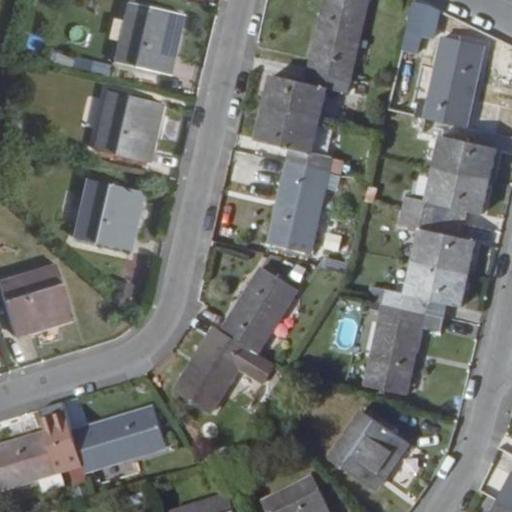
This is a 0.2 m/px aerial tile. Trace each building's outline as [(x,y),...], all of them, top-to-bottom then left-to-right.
[(353,78),(370,0),(328,0),(313,69),(353,78)] [(131,1),(117,61),(168,73),(182,13),(131,1)] [(421,34),(428,6),(413,2),(407,31),(421,34)] [(464,129),(483,49),(444,40),(426,120),(464,129)] [(107,75),(109,65),(77,58),(75,68),(107,75)] [(321,120),(329,89),(349,93),(353,78),(313,69),(309,85),(276,77),(268,107),(321,120)] [(111,90),(96,149),(147,161),(161,103),(111,90)] [(314,151),(321,120),(268,107),(261,139),(296,148),(293,162),(332,171),(336,156),(314,151)] [(488,183),(495,151),(478,147),(461,143),(464,129),(426,120),(423,135),(441,139),(434,171),(488,183)] [(478,147),(482,133),(464,129),(461,143),(478,147)] [(313,253),(332,171),(293,162),(274,244),(313,253)] [(481,214),(488,183),(434,171),(427,203),(409,199),(406,212),(445,221),(448,207),(469,212),(481,214)] [(90,178),(77,238),(127,250),(142,190),(90,178)] [(466,226),(469,212),(448,207),(445,221),(466,226)] [(468,276),(475,243),(463,241),(441,236),(445,221),(406,212),(402,228),(420,232),(413,263),(468,276)] [(463,241),(466,226),(445,221),(441,236),(463,241)] [(461,308),(468,276),(413,263),(406,295),(386,291),(383,305),(445,320),(448,305),(461,308)] [(0,281),(0,284),(14,335),(71,318),(55,265),(0,281)] [(257,352),(298,290),(266,269),(225,332),(257,352)] [(127,300),(131,286),(112,281),(108,295),(127,300)] [(404,396),(420,328),(442,333),(445,320),(383,305),(364,386),(404,396)] [(225,332),(220,328),(179,391),(211,412),(240,367),(265,383),(277,365),(257,352),(225,332)] [(76,432),(67,403),(42,411),(49,432),(0,447),(0,472),(5,491),(87,467),(76,432)] [(168,449),(156,408),(76,432),(87,467),(89,473),(168,449)] [(331,462),(375,491),(406,445),(362,416),(331,462)] [(260,503),(265,511),(328,511),(312,477),(260,503)] [(511,508),(511,480),(500,502),(511,508)] [(177,511),(231,511),(226,496),(177,511)] [(511,511),(511,508),(500,502),(494,511),(511,511)]
